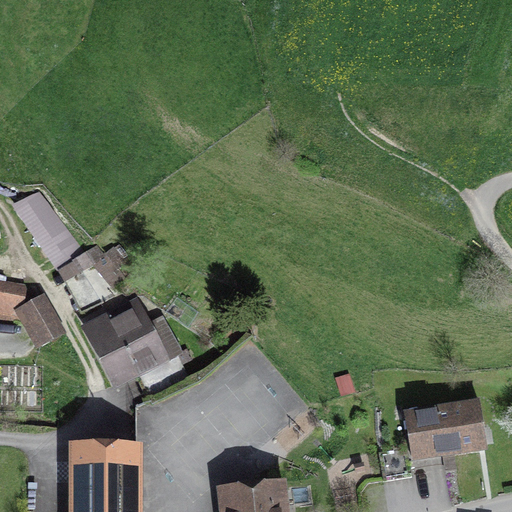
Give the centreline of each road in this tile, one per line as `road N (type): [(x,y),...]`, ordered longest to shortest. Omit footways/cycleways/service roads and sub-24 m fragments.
road 1 (track): [(0,442),(69,441),(100,411),(53,287),(0,209)]
road 2 (track): [(484,203),(370,135),(352,117),(336,78)]
